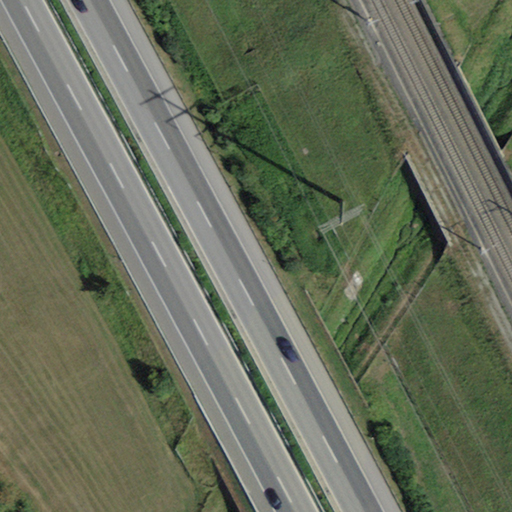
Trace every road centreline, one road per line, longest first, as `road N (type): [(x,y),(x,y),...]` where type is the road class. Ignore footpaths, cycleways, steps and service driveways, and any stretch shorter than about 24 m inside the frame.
road 1 (motorway): [(15,0),(294,511)]
road 2 (motorway): [(360,511),(84,0)]
